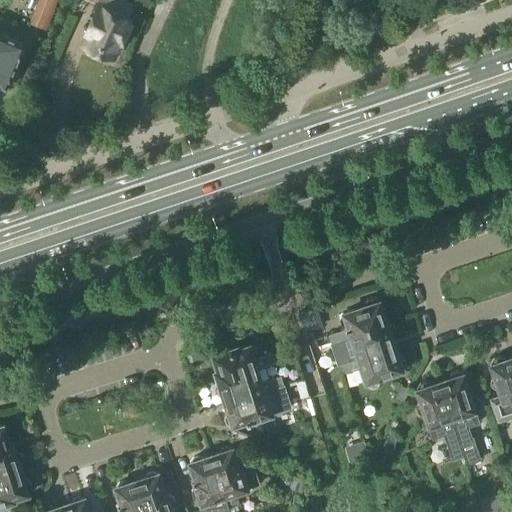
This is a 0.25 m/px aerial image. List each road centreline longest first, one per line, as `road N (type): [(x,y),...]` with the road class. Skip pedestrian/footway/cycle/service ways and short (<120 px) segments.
road 1 (primary): [(0,263),(511,91)]
road 2 (residential): [(163,350),(174,331),(404,261),(422,264)]
road 3 (unclassified): [(511,15),(295,89),(287,135)]
road 4 (residential): [(163,350),(185,411),(180,422),(66,458),(57,455),(40,394)]
road 5 (unclassified): [(238,151),(201,120),(0,188)]
road 6 (primary): [(238,151),(0,231)]
road 7 (primary): [(511,58),(287,135)]
road 8 (residential): [(40,394),(163,350)]
road 9 (residential): [(422,264),(444,316),(511,300)]
